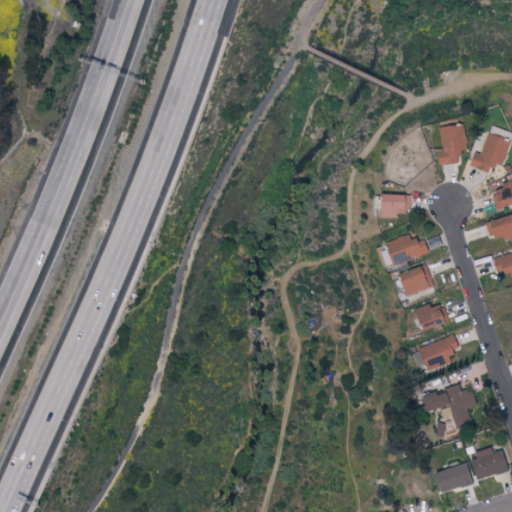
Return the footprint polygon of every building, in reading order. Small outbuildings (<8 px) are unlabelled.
[(442,151),(436,152),(438,166),(460,163),(458,152),(468,150),(464,125),(438,129),(442,151)] [(467,166),(488,174),(493,164),(500,167),(510,143),(488,134),(480,155),(473,152),(467,166)] [(500,192),(492,194),(495,208),(511,204),(511,180),(499,184),(500,192)] [(375,218),(393,219),(393,213),(408,214),(408,196),(376,194),(375,218)] [(485,223),(492,243),(511,235),(511,230),(506,215),(485,223)] [(427,255),(422,240),(412,243),(409,235),(382,243),(389,267),(427,255)] [(511,252),(490,259),(497,279),(511,274),(511,252)] [(423,263),(394,276),(403,298),(433,285),(423,263)] [(442,324),(437,304),(410,311),(415,331),(442,324)] [(458,350),(452,335),(416,350),(426,373),(450,363),(447,354),(458,350)] [(454,427),(473,421),(469,409),(476,407),(471,388),(461,391),(460,386),(419,397),(423,413),(440,408),(443,418),(451,416),(454,427)] [(447,425),(435,422),(431,434),(443,438),(447,425)] [(468,461),(474,481),(506,472),(500,451),(490,454),(489,449),(473,453),(475,459),(468,461)] [(438,495),(471,484),(464,464),(431,474),(438,495)]
